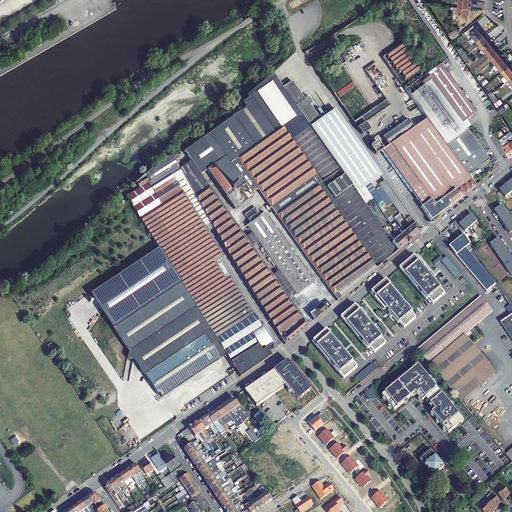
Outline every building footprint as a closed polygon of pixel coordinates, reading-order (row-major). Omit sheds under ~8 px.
[(467,0),(458,0),(458,7),(469,8),(470,0),(467,0)] [(458,7),(457,18),(467,19),(469,8),(458,7)] [(469,40),(473,44),(477,41),(483,35),(477,27),(475,25),(467,31),(469,34),(470,33),(473,37),(469,40)] [(453,40),(459,35),(457,31),(450,36),(453,40)] [(477,41),(483,49),(490,43),(483,35),(477,41)] [(486,52),(489,56),(496,51),(490,43),(483,49),(480,51),(484,54),(486,52)] [(400,44),(383,57),(410,96),(431,80),(426,74),(423,76),(400,44)] [(460,54),(465,61),(466,61),(467,62),(470,59),(464,51),(461,54),(460,54)] [(489,56),(496,64),(502,59),(496,51),(489,56)] [(496,64),(502,72),(509,66),(502,59),(496,64)] [(426,119),(470,179),(474,177),(471,173),(489,160),(466,129),(462,123),(465,121),(476,113),(444,69),(446,68),(442,62),(426,74),(431,80),(410,96),(426,119)] [(508,80),(511,76),(511,70),(509,66),(502,72),(498,75),(501,79),(505,76),(508,80)] [(335,109),(319,120),(309,105),(312,103),(308,97),(304,99),(291,81),(282,88),(272,74),(247,95),(249,98),(242,102),(246,107),(233,116),(208,134),(224,157),(206,170),(234,209),(253,196),(251,193),(257,189),(301,251),(329,289),(333,285),(341,297),(390,256),(373,232),(381,227),(365,204),(356,192),(364,187),(370,183),(381,175),(335,109)] [(340,97),(356,86),(353,81),(337,92),(340,97)] [(490,97),(497,107),(503,103),(500,99),(499,100),(493,93),(490,95),(491,97),(490,97)] [(374,117),(390,106),(386,100),(370,111),(374,117)] [(370,111),(360,117),(364,123),(374,117),(370,111)] [(364,123),(360,117),(353,122),(361,134),(362,135),(369,130),(364,123)] [(382,149),(380,151),(421,207),(420,207),(430,220),(449,206),(450,207),(475,186),(470,179),(426,119),(413,128),(388,145),(385,148),(382,149)] [(382,137),(388,145),(413,128),(407,120),(382,137)] [(499,139),(510,156),(511,155),(511,146),(505,135),(499,139)] [(382,149),(377,141),(370,145),(370,147),(375,154),(380,151),(382,149)] [(236,371),(240,377),(275,352),(275,349),(272,344),(261,351),(250,334),(262,327),(219,259),(223,256),(213,241),(208,232),(204,226),(210,223),(201,208),(195,197),(179,169),(173,156),(165,158),(158,162),(145,174),(135,183),(138,188),(134,191),(125,197),(195,307),(225,355),(236,371)] [(284,344),(307,326),(289,299),(271,274),(253,248),(245,238),(209,186),(208,187),(190,161),(179,169),(195,197),(201,208),(210,223),(213,228),(216,235),(224,248),(232,261),(240,274),(248,287),(257,301),(269,320),(277,333),(280,338),(284,344)] [(506,186),(500,191),(505,197),(507,195),(509,197),(511,194),(511,193),(511,192),(506,186)] [(365,204),(373,199),(369,194),(364,187),(356,192),(365,204)] [(381,199),(375,190),(369,194),(373,199),(375,202),(381,199)] [(494,211),(509,233),(511,231),(511,221),(511,220),(511,219),(508,213),(507,214),(502,206),(494,211)] [(295,294),(296,295),(313,282),(311,279),(295,257),(293,254),(267,217),(264,213),(260,215),(255,207),(244,215),(250,223),(246,226),(251,233),(259,244),(277,269),(295,294)] [(409,216),(406,211),(401,214),(405,219),(405,220),(410,227),(405,231),(411,239),(419,233),(419,229),(415,223),(409,216)] [(476,220),(471,214),(465,219),(470,226),(475,232),(478,229),(473,224),(476,221),(476,220)] [(267,217),(293,254),(295,253),(278,229),(268,216),(267,217)] [(470,226),(465,219),(459,225),(464,231),(467,229),(473,236),(476,233),(475,232),(470,226)] [(405,231),(399,224),(398,225),(395,222),(393,224),(395,226),(396,227),(394,228),(396,231),(406,243),(411,239),(405,231)] [(204,226),(208,232),(213,228),(210,223),(204,226)] [(383,229),(381,227),(373,232),(390,256),(398,250),(385,232),(383,229)] [(406,243),(396,231),(391,235),(387,230),(387,231),(385,232),(398,250),(406,243)] [(251,233),(245,238),(253,248),(259,244),(251,233)] [(449,247),(487,291),(495,284),(469,253),(473,249),(472,247),(464,235),(449,247)] [(511,275),(511,259),(498,239),(490,244),(511,276),(511,275)] [(311,279),(313,278),(297,255),(295,257),(311,279)] [(428,273),(414,256),(399,269),(426,301),(428,299),(432,304),(444,294),(440,289),(441,288),(431,276),(430,276),(428,274),(428,273)] [(462,275),(447,257),(441,261),(457,280),(462,275)] [(277,269),(271,274),(289,299),(295,294),(277,269)] [(386,280),(371,292),(386,309),(387,309),(389,311),(388,312),(398,324),(400,323),(404,328),(415,318),(411,313),(413,312),(386,280)] [(498,285),(496,283),(495,284),(487,291),(489,293),(495,288),(508,307),(511,305),(498,285)] [(161,397),(225,355),(180,284),(113,329),(128,352),(127,358),(133,359),(156,395),(159,393),(161,397)] [(329,289),(337,301),(341,297),(333,285),(329,289)] [(492,311),(481,297),(417,350),(419,353),(422,357),(427,363),(441,379),(455,395),(490,365),(467,338),(465,334),(469,331),(492,311)] [(309,314),(313,320),(331,306),(328,301),(323,304),(309,314)] [(356,305),(341,318),(368,350),(370,348),(374,353),(386,343),(381,338),(383,337),(372,325),(372,326),(369,323),(370,322),(356,305)] [(511,306),(511,305),(508,307),(506,308),(511,316),(501,323),(511,339),(511,306)] [(262,327),(250,334),(261,351),(272,344),(262,327)] [(327,330),(312,342),(343,379),(357,367),(353,362),(354,362),(343,349),(343,350),(341,347),(327,330)] [(427,363),(422,357),(418,360),(423,366),(427,363)] [(288,361),(244,391),(256,406),(283,388),(282,386),(281,384),(284,383),(299,401),(312,390),(288,361)] [(373,363),(356,378),(361,383),(377,369),(373,363)] [(382,395),(394,410),(415,393),(422,401),(425,398),(435,410),(432,412),(448,433),(463,420),(418,365),(382,395)] [(455,395),(461,403),(497,372),(490,365),(455,395)] [(460,411),(467,420),(472,416),(461,403),(455,395),(441,379),(437,382),(440,386),(441,384),(462,409),(460,411)] [(371,388),(365,394),(369,399),(376,394),(371,388)] [(241,409),(236,401),(233,398),(229,401),(238,413),(240,412),(241,412),(240,410),(241,409)] [(251,414),(239,398),(236,401),(241,409),(247,416),(251,414)] [(238,413),(229,401),(225,404),(241,425),(245,422),(242,419),(238,413)] [(241,425),(225,404),(220,407),(233,424),(236,428),(237,428),(238,427),(241,425)] [(233,424),(220,407),(216,410),(227,424),(229,427),(233,424)] [(227,424),(216,410),(211,413),(225,431),(227,433),(229,431),(226,426),(225,427),(224,426),(225,425),(227,424)] [(269,422),(260,412),(254,418),(262,428),(269,422)] [(225,431),(211,413),(207,416),(218,432),(221,435),(225,431)] [(322,414),(309,424),(314,431),(327,421),(322,414)] [(218,432),(207,416),(203,419),(214,434),(218,432)] [(214,434),(203,419),(199,422),(205,430),(210,437),(212,435),(215,439),(217,438),(215,434),(214,434)] [(205,430),(199,422),(194,425),(200,434),(201,434),(205,439),(207,437),(208,439),(209,440),(211,438),(210,437),(205,430)] [(200,434),(194,425),(185,431),(189,436),(192,433),(197,441),(199,439),(203,444),(204,445),(208,443),(206,441),(205,439),(201,434),(200,434)] [(327,429),(318,437),(325,447),(338,436),(334,431),(331,434),(327,429)] [(258,440),(251,430),(247,432),(255,443),(258,440)] [(198,447),(195,442),(184,450),(187,454),(198,447)] [(414,455),(419,460),(431,451),(426,445),(414,455)] [(201,451),(198,447),(187,454),(190,458),(201,451)] [(203,453),(201,451),(190,458),(193,462),(204,455),(204,454),(203,453)] [(444,467),(431,451),(419,460),(433,476),(444,467)] [(163,465),(165,464),(159,455),(151,460),(157,468),(158,468),(163,465)] [(206,459),(204,455),(193,462),(195,466),(206,459)] [(212,458),(211,456),(206,459),(195,466),(198,471),(215,459),(214,457),(212,458)] [(350,457),(341,464),(349,474),(358,467),(350,457)] [(179,461),(176,458),(166,465),(168,468),(168,469),(170,471),(172,474),(176,471),(175,468),(173,465),(179,461)] [(218,463),(215,459),(198,471),(201,475),(218,463)] [(148,461),(140,466),(146,474),(154,469),(148,461)] [(222,467),(219,463),(218,463),(201,475),(204,479),(222,467)] [(143,476),(135,464),(131,467),(138,478),(143,476)] [(138,478),(131,467),(127,470),(135,484),(138,488),(141,486),(144,489),(145,488),(140,480),(138,478)] [(172,474),(169,475),(175,483),(176,483),(188,475),(182,467),(176,471),(172,474)] [(224,471),(222,467),(204,479),(207,483),(217,476),(221,473),(224,471)] [(135,484),(127,470),(119,475),(126,486),(131,482),(133,485),(135,484)] [(221,473),(217,476),(207,483),(209,487),(220,480),(221,479),(223,478),(224,477),(221,473)] [(126,486),(119,475),(114,479),(123,492),(128,488),(126,486)] [(175,483),(169,475),(168,476),(165,478),(161,481),(160,481),(164,487),(155,493),(156,496),(157,495),(175,483)] [(191,480),(188,475),(176,483),(179,488),(191,480)] [(247,477),(246,475),(235,482),(236,484),(247,477)] [(223,481),(221,479),(220,480),(209,487),(212,491),(224,483),(226,482),(227,481),(229,480),(228,478),(225,480),(223,481)] [(122,495),(125,494),(123,492),(114,479),(109,482),(117,494),(121,499),(123,502),(126,500),(122,495)] [(194,484),(191,480),(179,488),(178,488),(181,493),(182,492),(194,484)] [(230,485),(227,481),(226,482),(224,483),(212,491),(215,496),(230,485)] [(320,481),(312,487),(321,500),(334,491),(329,483),(323,487),(320,481)] [(115,496),(117,494),(109,482),(106,484),(105,488),(119,508),(121,506),(118,501),(119,501),(115,496)] [(197,489),(194,484),(182,492),(184,497),(197,489)] [(234,489),(232,484),(230,485),(215,496),(218,500),(234,489)] [(495,492),(504,501),(507,498),(506,497),(507,496),(510,493),(502,485),(495,492)] [(238,492),(235,488),(234,489),(218,500),(221,504),(236,494),(238,492)] [(272,500),(263,488),(259,491),(267,503),(272,500)] [(200,493),(197,489),(184,497),(178,501),(180,504),(183,502),(187,500),(187,501),(195,496),(200,493)] [(267,503),(259,491),(255,494),(263,506),(267,503)] [(380,491),(371,499),(380,509),(389,502),(380,491)] [(259,509),(251,497),(247,492),(245,494),(248,498),(246,499),(255,511),(259,509)] [(104,507),(96,494),(92,493),(92,494),(88,496),(98,511),(104,507)] [(239,498),(236,494),(221,504),(223,508),(239,498)] [(263,506),(255,494),(253,495),(251,497),(259,509),(263,506)] [(486,501),(494,510),(497,507),(496,506),(498,505),(500,503),(492,495),(486,501)] [(96,511),(98,511),(88,496),(84,499),(92,511),(96,511)] [(200,504),(195,496),(187,501),(190,505),(188,507),(191,511),(199,511),(202,510),(199,505),(200,504)] [(298,496),(291,500),(299,511),(302,511),(313,505),(308,497),(304,500),(305,500),(302,502),(298,496)] [(339,497),(324,509),(327,511),(341,511),(339,508),(344,504),(339,497)] [(240,500),(239,498),(223,508),(225,511),(226,511),(242,502),(240,500)] [(92,511),(84,499),(80,502),(86,511),(92,511)] [(253,511),(255,511),(246,499),(242,502),(244,506),(245,507),(247,510),(248,511),(253,511)] [(492,511),(494,510),(486,501),(479,507),(483,511),(490,511),(492,511)] [(86,511),(80,502),(76,505),(80,511),(86,511)] [(235,511),(244,506),(242,502),(226,511),(235,511)]
